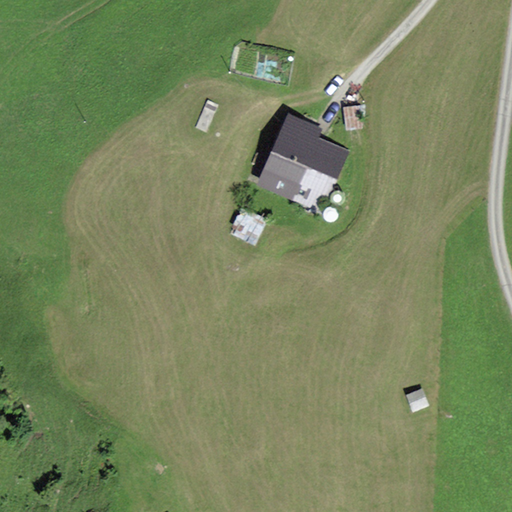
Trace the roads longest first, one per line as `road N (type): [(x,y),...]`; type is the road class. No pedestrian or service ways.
road 1 (unclassified): [(511,53),(496,205),(511,294)]
road 2 (unclassified): [(323,109),(429,0)]
